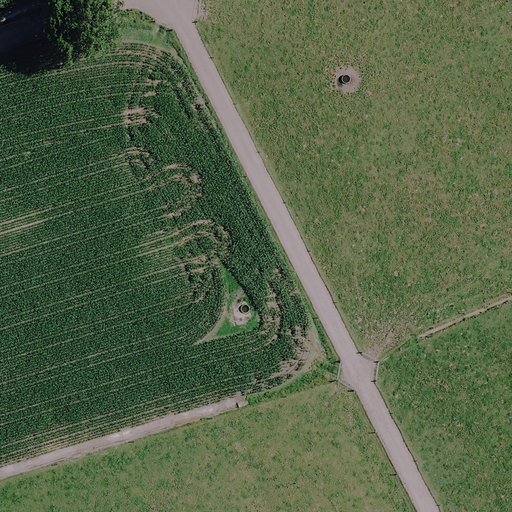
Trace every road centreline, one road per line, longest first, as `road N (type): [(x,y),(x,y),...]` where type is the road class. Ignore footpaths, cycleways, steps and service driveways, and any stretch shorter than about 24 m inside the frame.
road 1 (track): [(448,511),(180,0)]
road 2 (track): [(139,0),(0,48)]
